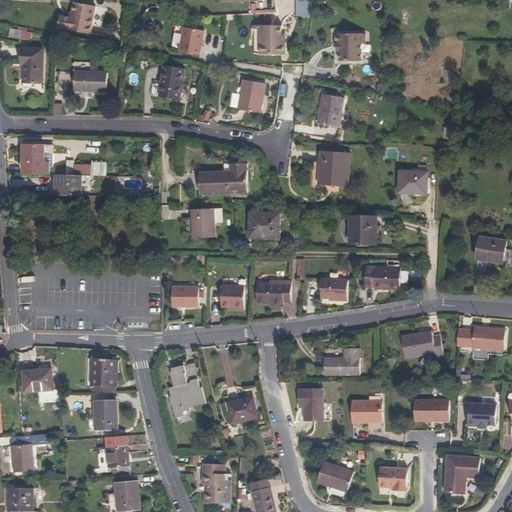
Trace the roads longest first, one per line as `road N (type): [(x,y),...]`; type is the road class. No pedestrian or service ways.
road 1 (residential): [(266,331),(295,491),(309,511)]
road 2 (residential): [(137,342),(156,431),(187,511)]
road 3 (residential): [(17,341),(0,168)]
road 4 (residential): [(431,304),(266,331)]
road 5 (residential): [(0,125),(164,129)]
road 6 (residential): [(266,331),(137,342)]
road 7 (residential): [(164,129),(165,250)]
road 8 (residential): [(137,342),(17,341)]
